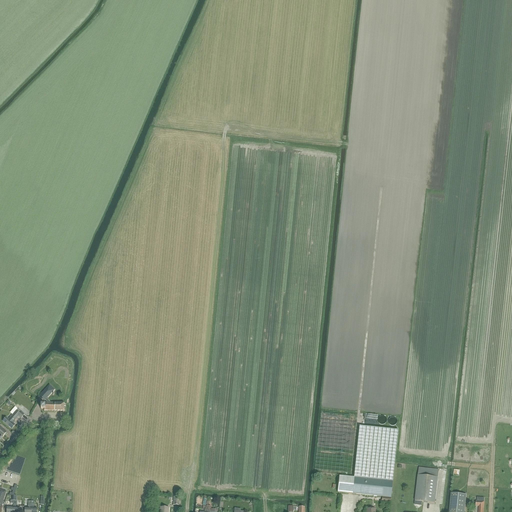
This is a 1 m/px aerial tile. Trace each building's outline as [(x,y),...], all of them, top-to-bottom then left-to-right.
[(50,386),(40,396),(42,399),(43,398),(48,403),(45,403),(45,405),(41,405),(41,407),(41,408),(41,409),(44,409),(44,411),(49,411),(56,411),(57,411),(60,411),(64,411),(64,407),(66,407),(66,404),(64,404),(53,403),(51,403),(46,399),(54,390),(50,386)] [(9,412),(12,414),(17,408),(14,406),(9,412)] [(6,417),(3,421),(12,429),(15,425),(13,423),(15,421),(18,417),(21,419),(24,414),(18,409),(17,410),(9,419),(8,419),(6,417)] [(392,482),(393,482),(398,430),(359,426),(354,478),(392,482)] [(415,501),(421,502),(435,503),(438,478),(439,470),(419,467),(418,475),(415,501)] [(392,482),(354,478),(339,476),(337,492),(352,494),(382,497),(391,498),(392,482)] [(449,511),(464,511),(466,495),(451,493),(449,511)] [(21,511),(22,506),(19,506),(19,509),(16,508),(17,501),(13,501),(13,504),(13,508),(12,511),(21,511)] [(30,511),(31,501),(28,501),(28,509),(25,509),(25,506),(23,506),(22,506),(21,511),(30,511)] [(483,511),(484,502),(476,501),(476,506),(479,506),(478,511),(483,511)]
